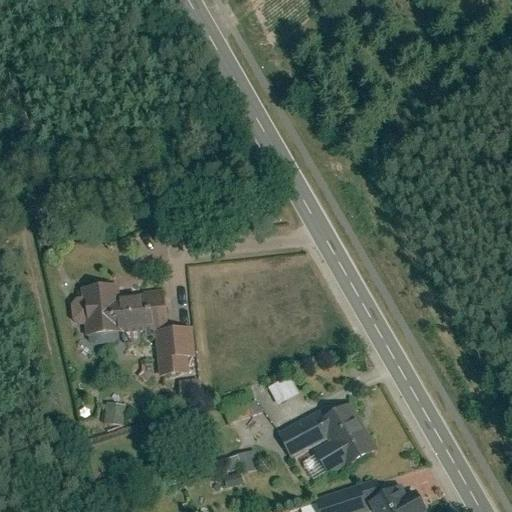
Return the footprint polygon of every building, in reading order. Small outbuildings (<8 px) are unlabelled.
[(120,286),(82,289),(83,299),(76,300),(73,306),(74,320),(79,326),(86,325),(88,339),(95,346),(114,344),(120,338),(120,333),(156,330),(161,379),(192,376),(190,359),(196,358),(194,328),(169,331),(165,292),(143,294),(143,299),(121,301),(120,286)] [(291,377),(271,388),(280,404),(300,393),(291,377)] [(249,397),(222,406),(228,423),(255,414),(249,397)] [(351,397),(283,434),(295,456),(330,437),(334,445),(316,454),(329,478),(380,451),(351,397)] [(127,407),(107,404),(104,425),(124,428),(127,407)] [(260,448),(220,456),(226,488),(246,485),(244,474),(265,470),(260,448)] [(415,511),(398,478),(319,502),(322,511),(415,511)]
